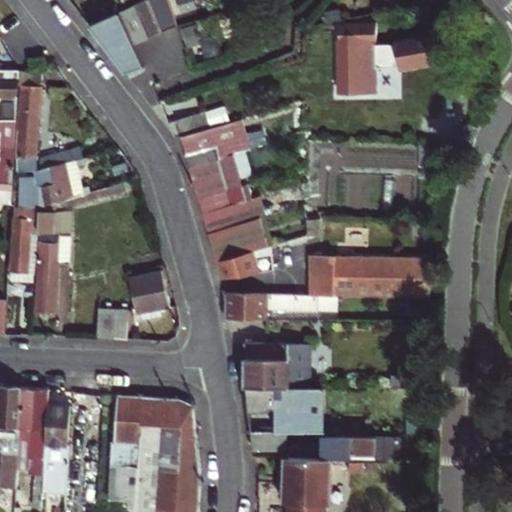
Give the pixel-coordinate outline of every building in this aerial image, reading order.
[(149,0),(147,0),(121,12),(136,45),(162,32),(149,0)] [(121,12),(91,24),(104,41),(127,71),(146,66),(136,45),(121,12)] [(379,92),(379,23),(342,24),(342,92),(379,92)] [(435,36),(398,42),(401,67),(439,61),(435,36)] [(29,58),(30,68),(45,67),(45,58),(29,58)] [(13,168),(18,69),(18,68),(0,69),(0,187),(12,188),(12,175),(13,168)] [(34,169),(35,156),(40,70),(18,69),(13,168),(34,169)] [(184,137),(210,129),(205,114),(180,122),(184,137)] [(189,157),(218,148),(221,160),(236,156),(253,150),(245,119),(210,129),(184,137),(189,157)] [(35,156),(34,169),(73,158),(77,157),(81,156),(78,143),(35,156)] [(221,160),(218,148),(189,157),(193,169),(221,160)] [(81,156),(77,157),(81,168),(100,163),(97,151),(81,156)] [(227,179),(231,193),(246,189),(236,156),(221,160),(193,169),(198,187),(227,179)] [(34,169),(12,175),(12,188),(11,203),(38,205),(83,192),(73,158),(34,169)] [(203,202),(231,193),(227,179),(198,187),(203,202)] [(307,183),(255,198),(257,203),(206,216),(212,235),(261,221),(308,208),(307,183)] [(257,203),(255,198),(249,200),(246,189),(231,193),(203,202),(206,216),(257,203)] [(38,209),(70,210),(69,205),(91,198),(88,191),(83,192),(38,205),(38,209)] [(31,270),(33,224),(36,224),(37,224),(38,209),(38,205),(11,203),(7,269),(11,269),(25,270),(31,270)] [(37,224),(36,224),(36,230),(39,230),(35,308),(54,309),(57,264),(67,264),(70,210),(38,209),(37,224)] [(261,221),(212,235),(220,264),(257,253),(269,249),(261,221)] [(264,275),(257,253),(220,264),(225,280),(264,275)] [(365,297),(431,299),(434,259),(312,258),(311,295),(365,297)] [(128,275),(138,320),(163,316),(161,306),(168,304),(159,267),(128,275)] [(25,270),(11,269),(10,278),(25,279),(25,270)] [(311,295),(229,292),(229,319),(273,320),(273,310),(365,312),(365,297),(311,295)] [(97,305),(96,337),(135,338),(135,324),(126,324),(126,306),(97,305)] [(247,346),(247,389),(250,389),(321,390),(321,347),(247,346)] [(0,484),(16,485),(18,441),(22,387),(0,385),(0,451),(2,452),(0,473),(0,484)] [(22,387),(18,441),(29,442),(28,453),(44,454),(47,403),(48,388),(22,387)] [(280,418),(280,436),(289,436),(327,436),(330,436),(331,390),(321,390),(250,389),(253,418),(280,418)] [(177,396),(117,393),(114,440),(112,440),(110,465),(112,465),(111,487),(155,490),(153,509),(135,508),(134,511),(197,511),(200,471),(192,403),(177,396)] [(68,404),(47,403),(44,454),(43,468),(42,474),(55,475),(54,482),(66,483),(69,442),(66,442),(68,404)] [(289,453),(289,436),(280,436),(255,435),(257,453),(289,453)] [(327,436),(326,459),(408,460),(408,438),(330,436),(327,436)] [(338,511),(339,487),(407,489),(408,460),(326,459),(286,459),(284,506),(289,506),(288,511),(338,511)] [(41,500),(42,474),(43,468),(34,468),(31,500),(41,500)]
